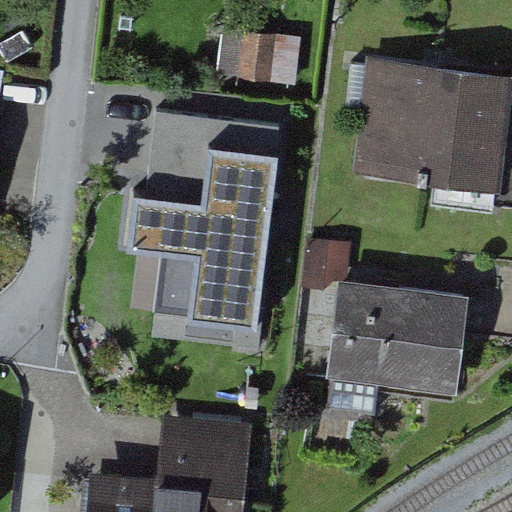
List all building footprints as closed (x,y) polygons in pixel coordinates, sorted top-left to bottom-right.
[(511,60),(377,53),(371,158),(511,165),(511,60)] [(301,123),(172,104),(151,243),(179,247),(167,330),(268,345),(301,123)] [(475,277),(354,272),(351,370),(472,374),(475,277)] [(176,465),(104,465),(104,511),(219,511),(219,486),(256,486),(255,417),(176,418),(176,465)] [(4,511),(12,426),(0,424),(0,511),(4,511)]
